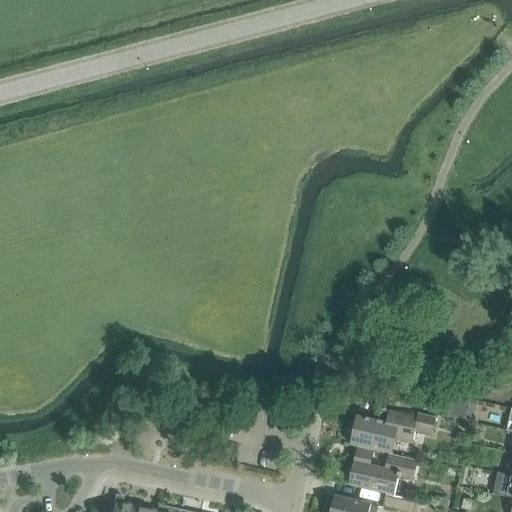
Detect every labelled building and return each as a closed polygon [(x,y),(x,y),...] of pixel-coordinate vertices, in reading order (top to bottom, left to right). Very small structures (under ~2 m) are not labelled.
[(350,446),(392,455),(396,439),(413,443),(415,432),(432,436),(437,418),(419,414),(418,418),(389,412),(387,423),(357,417),(350,446)] [(394,456),(391,472),(375,468),(379,452),(359,448),(355,463),(360,465),(358,471),(353,470),(349,471),(345,476),(347,483),(350,485),(350,486),(394,497),(398,477),(413,481),(417,461),(394,456)] [(98,511),(134,511),(136,506),(122,503),(123,498),(115,496),(112,510),(100,507),(98,511)] [(383,508),(399,511),(406,511),(409,502),(386,497),(383,508)] [(369,511),(371,506),(335,498),(334,501),(328,499),(325,511),(369,511)] [(461,510),(470,511),(471,511),(474,502),(464,499),(461,510)]
